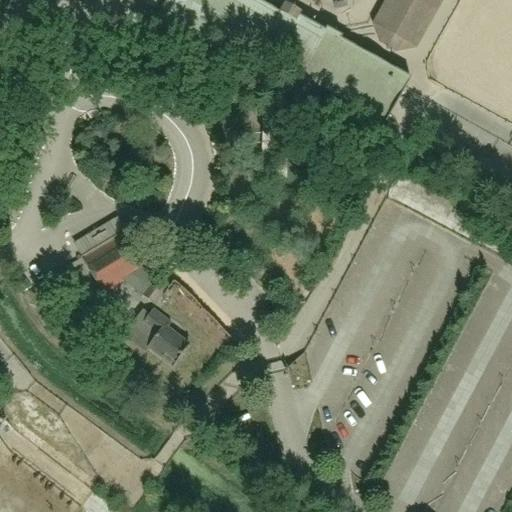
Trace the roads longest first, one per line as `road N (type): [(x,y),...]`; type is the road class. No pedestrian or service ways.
road 1 (unclassified): [(194,251),(186,212),(195,154),(172,112),(128,92),(95,88),(62,102),(51,132),(66,175),(100,204),(152,225)]
road 2 (unknown): [(292,447),(42,237)]
road 3 (unclassified): [(355,511),(309,474),(292,447),(265,347),(194,251)]
